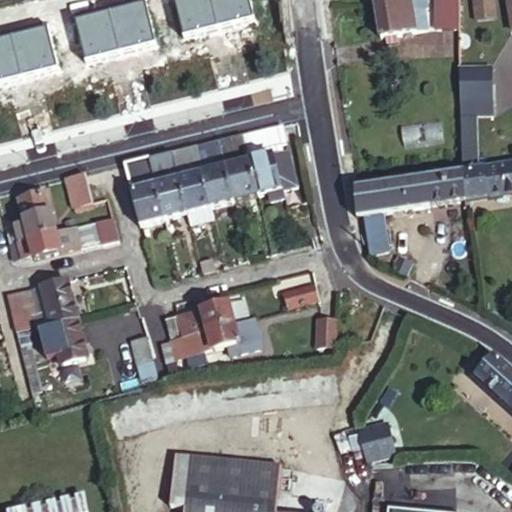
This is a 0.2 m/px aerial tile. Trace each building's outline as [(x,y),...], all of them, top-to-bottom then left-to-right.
[(414,0),(381,6),(387,40),(391,39),(392,47),(403,45),(402,37),(433,32),(429,9),(433,9),(431,0),(414,0)] [(464,31),(463,0),(442,0),(443,31),(464,31)] [(476,27),(496,24),(491,0),(484,0),(472,2),(476,27)] [(494,71),(464,72),(465,102),(494,101),(494,71)] [(288,148),(282,127),(245,137),(260,200),(269,198),(271,206),(286,202),(284,194),(299,190),(291,158),(286,159),(284,149),(288,148)] [(220,143),(236,206),(260,200),(245,137),(220,143)] [(197,149),(213,212),(236,206),(220,143),(197,149)] [(189,218),(192,230),(217,224),(213,212),(197,149),(173,155),(189,218)] [(165,224),(189,218),(173,155),(150,161),(165,224)] [(126,166),(143,229),(165,224),(150,161),(126,166)] [(511,166),(465,174),(469,202),(511,194),(511,166)] [(393,215),(469,202),(465,174),(358,192),(360,221),(373,218),(393,215)] [(87,176),(69,181),(77,210),(95,206),(87,176)] [(18,229),(21,245),(60,235),(55,215),(55,214),(50,195),(20,201),(26,222),(17,224),(19,229),(18,229)] [(96,210),(95,206),(77,210),(78,214),(96,210)] [(400,252),(393,215),(373,218),(380,255),(400,252)] [(120,243),(114,221),(92,227),(98,248),(120,243)] [(21,245),(12,247),(17,264),(36,259),(37,264),(83,253),(78,233),(61,237),(60,235),(21,245)] [(395,276),(408,281),(412,266),(399,262),(395,276)] [(55,329),(82,322),(72,282),(45,289),(53,320),(43,323),(45,332),(55,329)] [(29,331),(30,335),(45,332),(43,323),(53,320),(45,289),(36,291),(42,314),(34,316),(37,329),(29,331)] [(289,310),(321,302),(317,289),(286,297),(289,310)] [(42,314),(36,291),(10,298),(19,333),(29,331),(37,329),(34,316),(42,314)] [(251,318),(246,302),(183,318),(187,336),(234,324),(233,322),(251,318)] [(187,336),(183,318),(171,321),(175,340),(187,336)] [(255,319),(234,324),(187,336),(175,340),(181,360),(228,348),(231,358),(262,350),(255,319)] [(93,361),(82,322),(55,329),(59,344),(63,358),(65,368),(93,361)] [(319,322),(314,350),(333,349),(337,323),(319,322)] [(30,335),(20,338),(22,348),(32,345),(30,335)] [(139,371),(153,367),(147,342),(133,345),(139,371)] [(59,344),(48,347),(52,361),(63,358),(59,344)] [(32,345),(22,348),(33,397),(43,394),(32,345)] [(511,403),(511,369),(497,356),(479,375),(511,404),(511,403)] [(387,421),(357,428),(365,462),(395,455),(387,421)] [(187,465),(187,467),(186,478),(182,511),(278,511),(282,474),(187,465)] [(186,478),(187,467),(175,466),(175,477),(186,478)] [(85,511),(83,502),(34,511),(85,511)]
